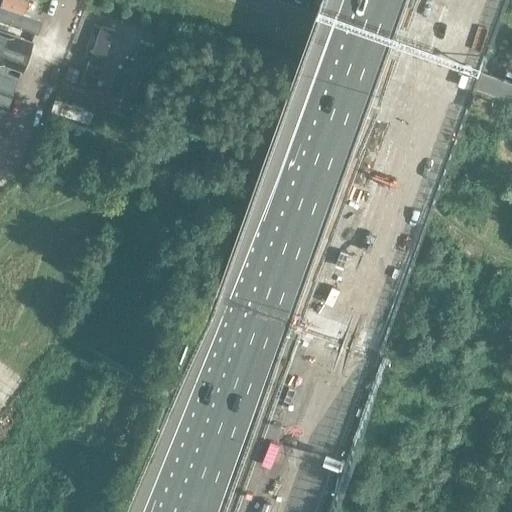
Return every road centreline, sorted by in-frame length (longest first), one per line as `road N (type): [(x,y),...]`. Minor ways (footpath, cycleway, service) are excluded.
road 1 (motorway): [(375,0),(189,511)]
road 2 (motorway): [(274,511),(452,0)]
road 3 (unclassified): [(511,88),(248,0)]
road 4 (residential): [(0,166),(17,140),(66,0)]
